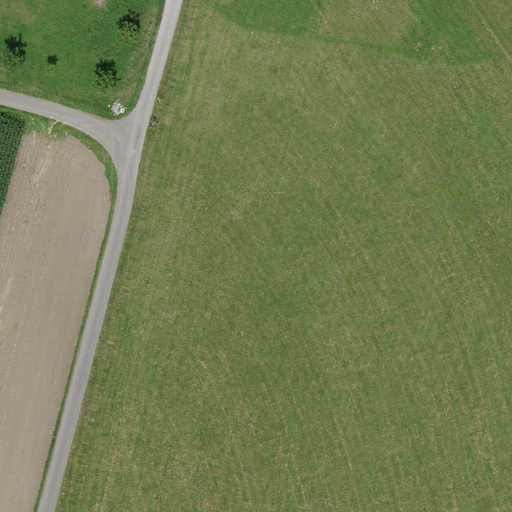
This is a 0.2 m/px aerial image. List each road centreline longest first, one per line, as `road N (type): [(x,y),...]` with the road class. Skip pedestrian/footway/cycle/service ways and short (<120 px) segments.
road 1 (unclassified): [(47,511),(128,172),(122,149),(104,132),(0,99)]
road 2 (track): [(122,149),(140,121),(176,0)]
